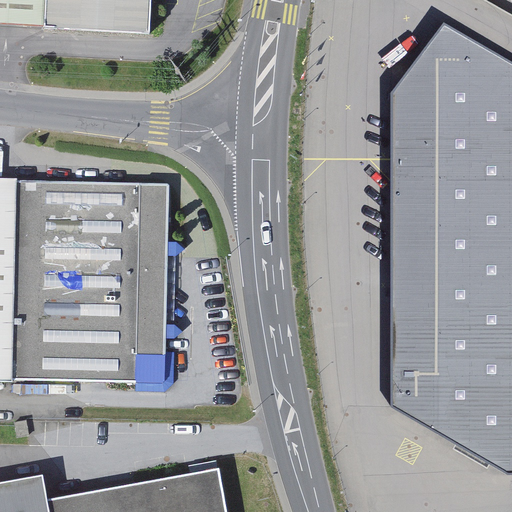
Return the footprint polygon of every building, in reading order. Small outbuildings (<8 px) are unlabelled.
[(0,0),(0,26),(150,34),(151,0),(0,0)] [(511,474),(511,63),(444,23),(391,94),(391,407),(508,474),(511,474)] [(17,179),(0,178),(0,380),(13,381),(13,379),(136,382),(136,391),(165,391),(173,383),(174,352),(165,352),(166,339),(175,339),(183,331),(175,324),(166,324),(167,256),(177,256),(184,249),(177,242),(168,241),(169,184),(17,181),(17,179)] [(28,422),(17,424),(19,439),(31,437),(28,422)] [(0,511),(226,511),(219,468),(47,499),(43,474),(0,481),(0,511)]
